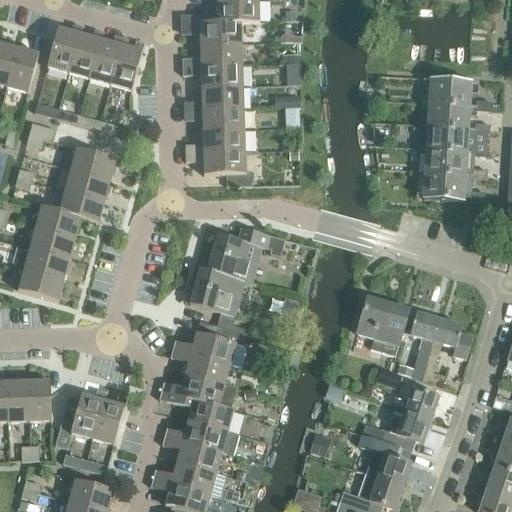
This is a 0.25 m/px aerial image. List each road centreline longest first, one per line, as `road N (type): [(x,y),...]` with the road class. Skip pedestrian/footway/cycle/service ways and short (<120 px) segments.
road 1 (residential): [(436,511),(511,281)]
road 2 (residential): [(133,511),(138,492),(127,471),(154,378),(115,334)]
road 3 (residential): [(149,208),(162,191),(170,151),(166,35)]
road 4 (residential): [(324,223),(276,210),(149,208)]
road 5 (residential): [(511,281),(376,238)]
road 6 (residential): [(115,334),(149,208)]
